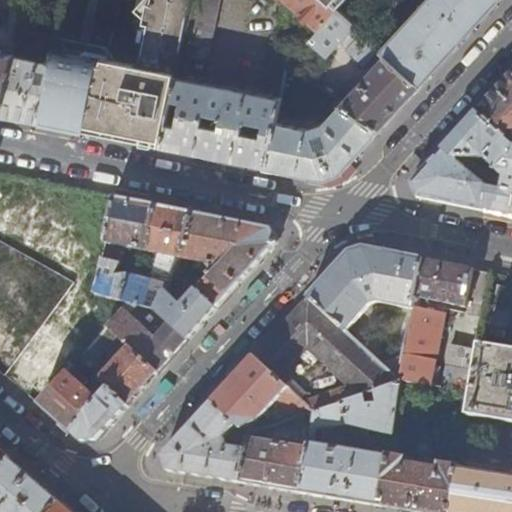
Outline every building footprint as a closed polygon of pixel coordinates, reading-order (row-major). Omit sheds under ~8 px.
[(134,141),(164,148),(179,78),(186,44),(193,0),(146,0),(145,4),(142,3),(139,19),(138,23),(143,24),(139,44),(135,65),(112,61),(102,47),(57,38),(53,63),(46,99),(75,105),(70,129),(86,132),(87,126),(119,132),(134,141)] [(135,0),(128,7),(139,19),(142,3),(145,4),(146,0),(135,0)] [(193,0),(186,44),(211,49),(221,0),(193,0)] [(330,20),(340,9),(338,8),(329,0),(285,0),(319,32),(330,20)] [(329,0),(338,8),(340,9),(348,0),(329,0)] [(424,87),(502,0),(430,0),(384,50),(424,87)] [(384,131),(424,87),(384,50),(381,47),(340,9),(330,20),(319,32),(289,64),(310,79),(342,44),(353,32),(360,38),(349,50),(374,72),(345,104),(384,131)] [(131,42),(139,44),(143,24),(138,23),(137,28),(133,27),(131,42)] [(342,44),(349,50),(360,38),(353,32),(342,44)] [(0,114),(2,115),(13,55),(0,51),(0,114)] [(13,55),(2,115),(42,123),(46,99),(53,63),(13,55)] [(511,77),(479,114),(511,143),(511,77)] [(164,148),(269,169),(278,124),(282,98),(179,78),(164,148)] [(42,123),(70,129),(75,105),(46,99),(42,123)] [(344,175),(384,131),(345,104),(327,125),(311,131),(278,124),(269,169),(328,181),(344,175)] [(511,153),(511,143),(479,114),(446,150),(454,158),(456,158),(481,159),(482,161),(487,161),(500,173),(511,153)] [(454,158),(446,150),(415,183),(420,199),(486,212),(490,190),(480,182),(483,178),(479,173),(476,176),(456,158),(454,158)] [(511,153),(500,173),(506,178),(502,193),(490,190),(486,212),(511,217),(511,153)] [(102,272),(96,295),(98,296),(105,299),(132,306),(161,313),(172,290),(176,283),(179,277),(187,260),(188,254),(195,214),(179,211),(118,199),(102,272)] [(200,293),(220,310),(238,291),(280,245),(274,230),(195,214),(188,254),(187,260),(191,260),(209,264),(215,276),(208,283),(200,293)] [(379,301),(416,309),(425,260),(367,248),(353,253),(311,298),(348,332),(372,305),(379,301)] [(3,254),(0,257),(0,272),(12,259),(3,254)] [(191,260),(187,260),(179,277),(200,293),(208,283),(192,269),(191,260)] [(425,260),(416,309),(440,313),(441,308),(442,304),(464,308),(468,309),(476,270),(425,260)] [(200,293),(179,277),(176,283),(196,297),(200,293)] [(497,301),(505,303),(508,287),(499,286),(497,301)] [(161,313),(192,341),(220,310),(200,293),(196,297),(184,310),(173,299),(177,293),(172,290),(161,313)] [(384,364),(348,332),(311,298),(256,358),(281,380),(311,347),(356,388),(336,395),(340,405),(403,382),(403,381),(384,364)] [(0,356),(27,325),(0,301),(0,356)] [(442,304),(441,308),(464,313),(464,308),(442,304)] [(127,343),(162,374),(192,341),(161,313),(132,306),(119,321),(112,329),(121,338),(127,343)] [(416,309),(412,327),(407,357),(407,358),(431,363),(440,313),(416,309)] [(87,357),(82,362),(91,371),(121,338),(112,329),(87,357)] [(112,390),(131,407),(162,374),(127,343),(123,348),(127,352),(102,381),(107,385),(112,390)] [(475,387),(473,395),(470,416),(511,422),(511,350),(482,346),(475,387)] [(407,358),(407,357),(384,364),(403,381),(407,358)] [(281,380),(256,358),(215,403),(241,425),(252,436),(262,432),(257,424),(265,417),(269,419),(272,416),(269,413),(282,398),(303,418),(317,413),(308,405),(281,380)] [(431,363),(407,358),(403,381),(403,382),(404,382),(426,386),(428,378),(431,363)] [(42,407),(73,433),(98,406),(112,390),(107,385),(100,393),(96,391),(91,393),(86,389),(89,385),(84,381),(81,384),(71,376),(42,407)] [(404,382),(403,382),(340,405),(317,413),(311,450),(303,495),(385,508),(392,458),(318,445),(321,430),(351,425),(396,435),(404,382)] [(98,406),(73,433),(84,443),(100,441),(131,407),(112,390),(98,406)] [(336,395),(308,405),(317,413),(340,405),(336,395)] [(241,425),(215,403),(165,458),(170,473),(244,485),(250,451),(234,450),(233,444),(229,439),(241,425)] [(250,451),(244,485),(303,495),(311,450),(251,441),(250,451)] [(0,472),(12,459),(0,449),(0,472)] [(409,511),(454,511),(462,467),(443,464),(443,470),(410,464),(411,459),(393,455),(392,458),(385,508),(409,511)] [(54,511),(62,503),(12,459),(0,472),(0,511),(54,511)] [(71,511),(62,503),(54,511),(71,511)]
